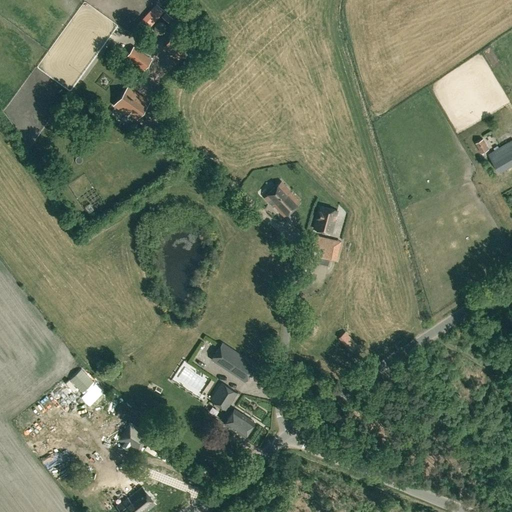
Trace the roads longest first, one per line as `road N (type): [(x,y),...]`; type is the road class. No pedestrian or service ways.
road 1 (unclassified): [(287,434),(511,282)]
road 2 (unclassified): [(287,434),(278,405),(297,247)]
road 3 (unclassified): [(458,511),(287,434)]
road 4 (unclassified): [(187,511),(287,434)]
